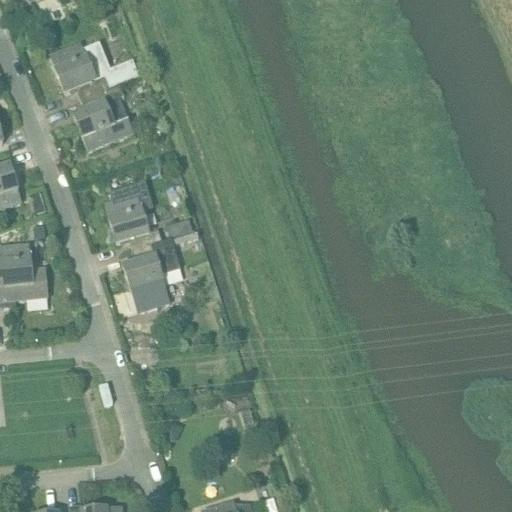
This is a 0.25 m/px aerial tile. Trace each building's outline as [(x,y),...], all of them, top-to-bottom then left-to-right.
[(76,92),(80,104),(118,88),(118,87),(137,79),(131,64),(110,73),(98,46),(82,53),(80,48),(50,61),(65,97),(76,92)] [(118,88),(80,104),(85,114),(73,119),(88,155),(132,137),(118,102),(123,100),(118,88)] [(0,212),(21,206),(10,169),(0,171),(0,212)] [(128,244),(131,255),(161,246),(157,234),(148,237),(137,200),(124,204),(105,210),(116,247),(128,244)] [(191,234),(188,223),(176,226),(180,238),(191,234)] [(43,230),(32,231),(33,241),(44,240),(43,230)] [(180,245),(186,263),(199,259),(194,241),(180,245)] [(161,246),(131,255),(135,266),(123,270),(134,307),(166,297),(160,278),(180,272),(171,243),(161,246)] [(0,311),(2,312),(1,305),(48,301),(45,273),(31,275),(29,249),(9,251),(0,252),(0,311)] [(181,430),(171,426),(164,441),(171,444),(176,442),(181,430)]
